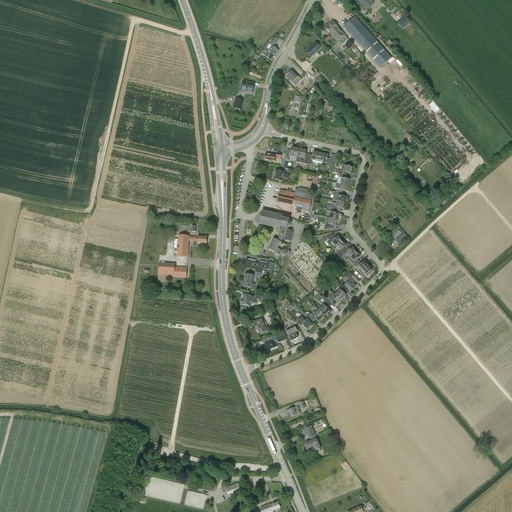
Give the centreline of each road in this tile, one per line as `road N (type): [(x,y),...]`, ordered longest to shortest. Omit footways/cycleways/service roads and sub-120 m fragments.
road 1 (residential): [(264,362),(303,346),(382,268),(350,226),(361,155),(281,136)]
road 2 (secondary): [(241,372),(222,289),(219,147)]
road 3 (secondary): [(302,511),(241,372)]
road 4 (secondary): [(219,147),(182,0)]
road 5 (secondary): [(260,130),(277,68),(314,0)]
